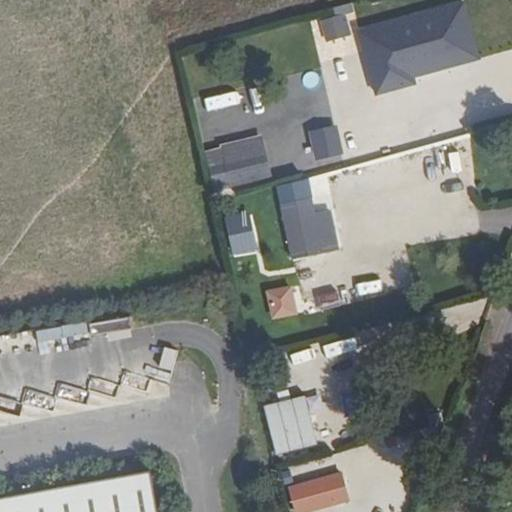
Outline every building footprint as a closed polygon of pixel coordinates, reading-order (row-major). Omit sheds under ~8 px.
[(473,0),(359,24),(356,8),(323,14),(329,40),(362,33),(366,52),(351,55),(357,82),(375,78),(378,93),(422,84),(420,73),(485,60),(473,0)] [(207,107),(235,102),(233,91),(204,96),(207,107)] [(311,131),(319,162),(381,146),(375,123),(346,131),(344,123),(311,131)] [(266,134),(208,149),(218,190),(276,175),(266,134)] [(436,165),(429,163),(424,178),(461,189),(470,159),(441,150),(436,165)] [(283,169),(311,165),(309,153),(282,156),(283,169)] [(281,203),(292,259),(341,249),(331,193),(281,203)] [(295,283),(267,290),(274,320),(302,314),(295,283)] [(44,337),(92,332),(91,323),(43,328),(44,337)] [(169,345),(166,367),(179,369),(182,347),(169,345)] [(300,363),(323,359),(320,347),(298,352),(300,363)] [(129,369),(124,381),(149,391),(153,379),(129,369)] [(310,394),(267,405),(281,455),(323,443),(310,394)] [(293,482),(298,511),(309,511),(355,503),(349,471),(293,482)] [(161,511),(157,483),(0,506),(0,511),(161,511)]
